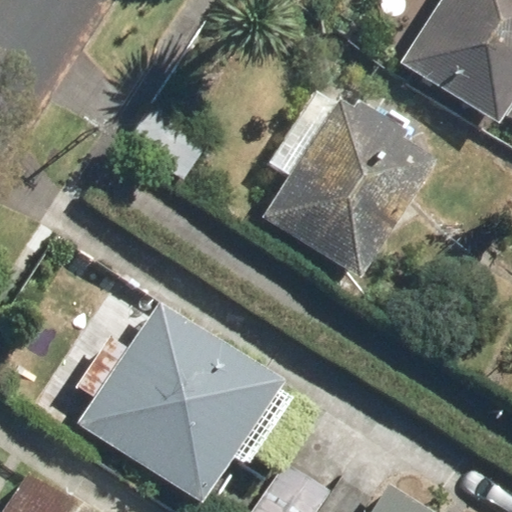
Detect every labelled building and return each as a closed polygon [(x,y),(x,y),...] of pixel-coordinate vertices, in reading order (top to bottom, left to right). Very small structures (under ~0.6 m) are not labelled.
[(511,96),(511,0),(439,0),(400,60),(495,123),(511,96)] [(340,92),(260,214),(361,279),(440,156),(340,92)] [(287,372),(154,292),(75,422),(208,502),(287,372)] [(313,511),(332,484),(286,452),(245,511),(313,511)] [(101,511),(22,464),(0,501),(0,511),(101,511)] [(439,511),(390,479),(368,511),(439,511)]
